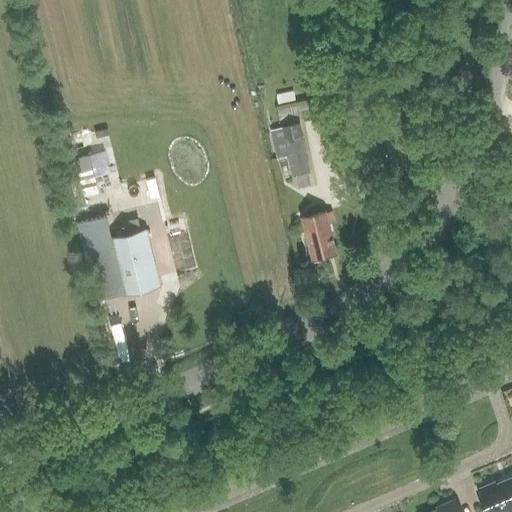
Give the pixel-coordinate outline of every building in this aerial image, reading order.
[(292,175),(310,171),(299,124),(268,131),(271,144),(284,141),(292,175)] [(312,259),(336,253),(325,212),(301,218),(312,259)] [(145,230),(110,239),(123,293),(158,285),(145,230)] [(486,511),(511,511),(511,477),(496,484),(495,482),(477,491),(486,511)] [(459,511),(454,500),(436,507),(437,509),(431,511),(459,511)]
